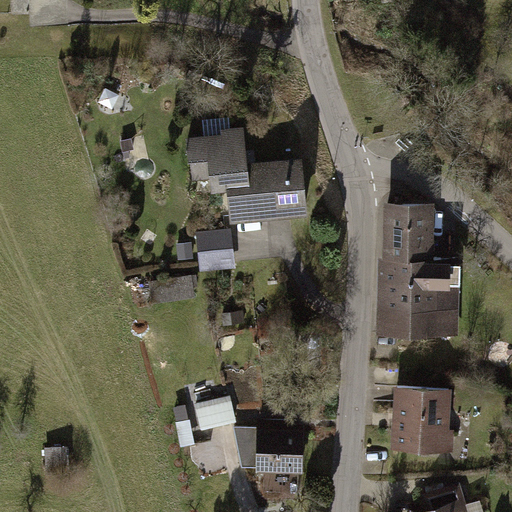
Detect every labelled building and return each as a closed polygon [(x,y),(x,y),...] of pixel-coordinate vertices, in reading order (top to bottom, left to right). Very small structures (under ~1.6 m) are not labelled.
[(458,0),(457,5),(487,14),(491,0),(458,0)] [(302,214),(296,158),(243,164),(239,127),(220,129),(220,135),(182,139),(187,183),(206,181),(207,194),(222,192),(225,223),(302,214)] [(433,203),(382,202),(379,333),(460,335),(461,256),(431,255),(433,203)] [(231,227),(197,232),(202,269),(235,264),(231,227)] [(197,275),(155,278),(157,299),(199,296),(197,275)] [(452,388),(394,386),(391,452),(449,454),(452,388)] [(231,394),(195,402),(200,429),(236,421),(231,394)] [(190,420),(175,423),(181,449),(195,447),(190,420)] [(301,422),(258,422),(258,469),(302,469),(301,422)] [(467,511),(463,498),(415,511),(467,511)]
